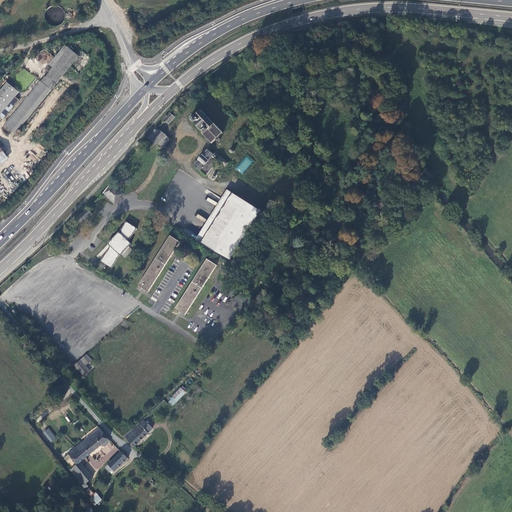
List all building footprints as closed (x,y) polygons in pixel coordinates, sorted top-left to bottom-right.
[(55,70),(4,124),(14,133),(18,129),(19,130),(23,125),(22,124),(83,62),(69,48),(52,66),(55,70)] [(11,85),(0,96),(0,121),(2,120),(0,118),(22,95),(11,85)] [(222,134),(202,111),(196,116),(193,117),(191,118),(192,120),(194,121),(193,122),(201,131),(202,131),(204,133),(203,134),(212,144),(222,134)] [(175,118),(170,114),(164,121),(169,125),(175,118)] [(157,129),(148,138),(157,147),(156,148),(160,152),(170,140),(159,130),(157,129)] [(214,155),(208,151),(204,155),(203,155),(199,160),(200,161),(195,166),(207,177),(220,162),(226,168),(230,163),(216,152),(214,155)] [(236,169),(242,174),(252,162),(246,156),(236,169)] [(170,161),(144,200),(154,207),(180,168),(170,161)] [(112,183),(103,195),(114,204),(123,194),(112,183)] [(213,241),(238,201),(228,194),(203,234),(213,241)] [(88,209),(76,219),(81,225),(92,215),(88,209)] [(127,223),(102,262),(111,269),(137,229),(127,223)] [(171,237),(139,286),(149,292),(180,243),(171,237)] [(217,266),(207,260),(175,309),(185,316),(217,266)] [(95,300),(90,305),(94,310),(99,304),(95,300)] [(57,330),(71,318),(67,312),(52,324),(57,330)] [(109,312),(104,317),(108,321),(113,316),(109,312)] [(77,322),(82,328),(86,324),(91,329),(96,326),(86,314),(77,322)] [(125,329),(129,325),(123,320),(119,324),(125,329)] [(56,334),(49,326),(43,332),(49,339),(56,334)] [(73,345),(80,339),(74,334),(77,331),(72,326),(63,335),(73,345)] [(81,337),(86,334),(83,328),(77,331),(81,337)] [(98,342),(108,334),(103,328),(93,337),(98,342)] [(56,338),(50,343),(56,350),(62,345),(56,338)] [(70,356),(75,362),(91,348),(87,342),(70,356)] [(76,365),(86,376),(91,373),(86,367),(92,361),(87,356),(76,365)] [(186,393),(181,387),(172,396),(175,399),(178,401),(186,393)] [(140,423),(125,436),(129,441),(135,447),(149,433),(153,429),(147,422),(147,423),(143,426),(140,423)] [(51,442),(56,438),(48,428),(43,432),(51,442)] [(102,429),(100,431),(78,447),(81,452),(72,459),(77,465),(80,463),(110,440),(102,429)] [(122,452),(108,465),(113,470),(116,467),(118,469),(128,459),(122,452)] [(80,463),(77,465),(71,470),(83,486),(87,483),(92,479),(80,463)] [(96,504),(102,500),(96,492),(93,494),(89,488),(86,490),(96,504)]
